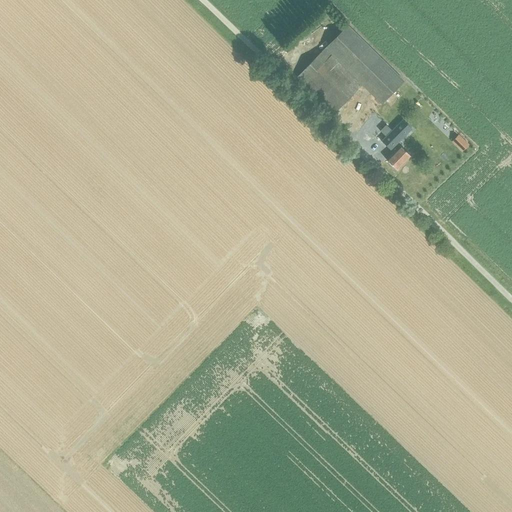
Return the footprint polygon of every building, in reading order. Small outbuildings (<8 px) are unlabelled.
[(347,25),(324,48),(296,76),(333,113),(362,84),(381,104),(404,81),(347,25)] [(383,113),(399,97),(394,93),(366,121),(374,129),(382,121),(377,117),(382,112),(383,113)] [(402,122),(397,127),(389,135),(396,143),(401,138),(397,134),(405,125),(402,122)] [(458,135),(455,137),(460,141),(456,146),(462,151),(468,145),(462,139),(458,135)] [(397,170),(410,156),(399,146),(386,159),(397,170)]
